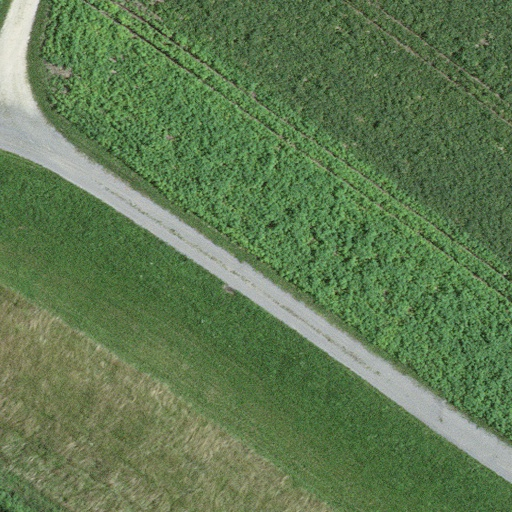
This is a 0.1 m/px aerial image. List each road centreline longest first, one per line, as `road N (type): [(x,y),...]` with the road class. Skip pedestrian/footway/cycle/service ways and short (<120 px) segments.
road 1 (unclassified): [(0,119),(511,472)]
road 2 (unclassified): [(41,0),(0,119)]
